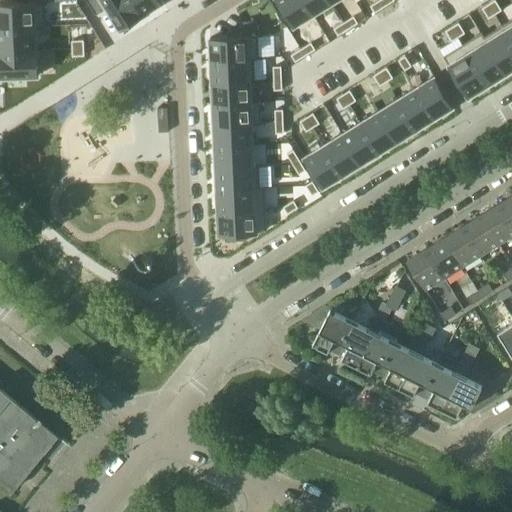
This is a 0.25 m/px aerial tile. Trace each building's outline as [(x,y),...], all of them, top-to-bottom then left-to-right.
[(23,0),(23,2),(0,2),(0,27),(35,26),(35,27),(45,27),(45,26),(44,1),(49,1),(48,0),(23,0)] [(131,0),(86,0),(96,15),(107,8),(120,29),(141,16),(131,0)] [(131,0),(141,16),(162,2),(160,0),(131,0)] [(303,0),(277,0),(293,26),(313,14),(303,0)] [(329,0),(303,0),(313,14),(331,3),(329,0)] [(494,0),(488,4),(495,14),(501,10),(494,0)] [(488,4),(481,8),(488,19),(495,14),(488,4)] [(367,5),(360,9),(367,20),(373,15),(367,5)] [(360,9),(354,13),(360,24),(367,20),(360,9)] [(511,18),(501,25),(511,42),(511,18)] [(458,23),(451,27),(458,37),(465,33),(458,23)] [(484,36),(483,37),(506,73),(511,69),(511,42),(501,25),(484,36)] [(35,26),(0,27),(0,52),(36,50),(35,27),(35,26)] [(451,27),(445,31),(451,41),(458,37),(451,27)] [(330,28),(324,32),(330,42),(337,38),(330,28)] [(324,32),(317,36),(323,46),(330,42),(324,32)] [(480,33),(462,44),(487,85),(506,73),(483,37),(484,36),(481,32),(480,33)] [(257,35),(209,37),(210,60),(253,58),(254,59),(258,59),(258,58),(257,35)] [(83,40),(71,41),(71,49),(83,48),(83,40)] [(462,44),(443,56),(468,97),(487,85),(462,44)] [(416,46),(406,53),(410,60),(420,53),(416,46)] [(83,48),(71,49),(72,56),(84,56),(83,48)] [(300,49),(290,55),(295,62),(305,56),(300,49)] [(36,50),(0,52),(0,77),(38,75),(36,50)] [(253,58),(210,60),(211,82),(254,80),(254,59),(253,58)] [(385,66),(378,70),(385,80),(391,76),(385,66)] [(280,67),(272,67),(273,79),(281,79),(280,67)] [(378,70),(372,74),(378,84),(385,80),(378,70)] [(434,75),(415,87),(434,118),(453,106),(434,75)] [(281,79),(273,79),(273,91),(282,90),(281,79)] [(254,80),(211,82),(212,103),(255,101),(255,100),(254,80)] [(415,87),(396,99),(415,129),(434,118),(415,87)] [(348,88),(342,93),(348,103),(355,99),(348,88)] [(342,93),(335,97),(342,107),(348,103),(342,93)] [(396,99),(378,110),(397,141),(415,129),(396,99)] [(255,101),(212,103),(213,125),(252,123),(252,124),(261,124),(261,123),(260,101),(260,100),(255,100),(255,101)] [(282,110),(274,110),(275,122),(283,122),(282,110)] [(378,110),(360,122),(379,152),(397,141),(378,110)] [(312,111),(305,115),(311,126),(318,121),(312,111)] [(305,115),(298,119),(305,130),(311,126),(305,115)] [(283,122),(275,122),(275,134),(284,134),(283,122)] [(360,122),(341,133),(360,163),(379,152),(360,122)] [(252,123),(213,125),(214,146),(253,145),(252,124),(252,123)] [(341,133),(323,144),(342,175),(360,163),(341,133)] [(323,144),(304,156),(323,187),(342,175),(323,144)] [(253,145),(214,146),(215,168),(254,166),(254,165),(253,145)] [(293,150),(286,154),(292,164),(299,160),(293,150)] [(299,160),(292,164),(298,175),(305,170),(299,160)] [(254,166),(215,168),(216,190),(259,188),(259,187),(258,166),(258,165),(254,165),(254,166)] [(312,181),(305,185),(312,196),(319,191),(312,181)] [(259,188),(216,190),(217,211),(265,209),(264,187),(264,186),(259,187),(259,188)] [(511,194),(500,202),(511,221),(511,194)] [(293,200),(283,207),(287,214),(298,208),(293,200)] [(511,221),(500,202),(481,214),(500,243),(511,235),(511,221)] [(265,209),(217,211),(218,234),(261,232),(266,229),(265,209)] [(481,214),(463,226),(481,255),(500,243),(481,214)] [(463,226),(444,237),(462,266),(481,255),(463,226)] [(444,237),(426,249),(444,278),(462,266),(444,237)] [(426,249),(407,260),(425,290),(444,278),(426,249)] [(511,268),(503,274),(508,281),(511,278),(511,268)] [(488,283),(477,290),(482,298),(492,291),(488,283)] [(387,305),(391,307),(395,309),(404,291),(396,287),(387,305)] [(511,293),(508,287),(498,294),(502,301),(511,294),(511,293)] [(466,297),(471,304),(482,298),(477,290),(466,297)] [(391,307),(387,305),(383,303),(376,316),(384,320),(391,307)] [(451,307),(440,313),(444,321),(455,314),(451,307)] [(330,309),(328,313),(320,309),(305,319),(321,327),(312,344),(329,353),(332,347),(337,350),(352,320),(330,309)] [(384,320),(376,316),(370,328),(374,330),(356,366),(372,374),(374,369),(380,372),(395,341),(402,329),(384,320)] [(374,330),(370,328),(352,320),(337,350),(343,353),(340,358),(356,366),(374,330)] [(511,322),(497,332),(511,356),(511,322)] [(426,324),(419,337),(428,341),(434,328),(426,324)] [(438,363),(421,354),(428,341),(419,337),(413,350),(417,352),(399,388),(415,396),(417,391),(423,393),(438,363)] [(417,352),(413,350),(395,341),(380,372),(386,375),(383,380),(399,388),(417,352)] [(469,344),(462,358),(471,362),(477,348),(469,344)] [(500,394),(464,376),(471,362),(462,358),(455,372),(460,374),(442,410),(458,418),(464,405),(470,408),(471,406),(476,409),(500,394)] [(455,372),(438,363),(423,393),(428,396),(426,402),(442,410),(460,374),(455,372)] [(55,434),(4,392),(0,388),(0,479),(10,488),(34,459),(37,455),(55,434)]
